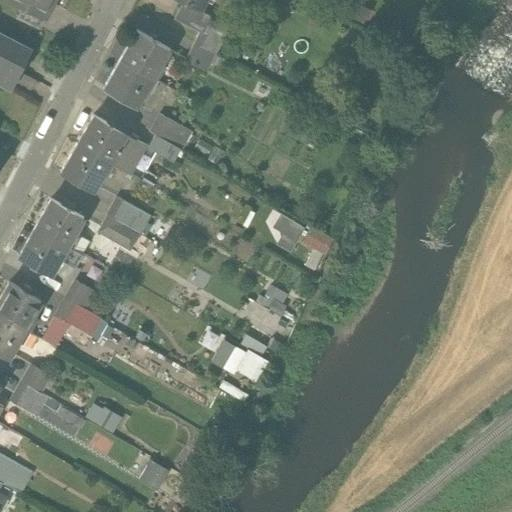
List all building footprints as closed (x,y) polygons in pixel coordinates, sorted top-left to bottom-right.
[(6,0),(23,8),(42,17),(50,0),(6,0)] [(202,10),(182,0),(181,0),(174,15),(204,30),(209,20),(199,15),(202,10)] [(207,0),(182,0),(202,10),(207,0)] [(42,17),(23,8),(17,20),(36,30),(42,17)] [(171,50),(142,33),(123,64),(154,82),(171,50)] [(19,51),(0,41),(0,65),(10,70),(19,51)] [(154,82),(123,64),(107,90),(139,109),(154,82)] [(80,147),(112,166),(129,176),(146,147),(96,117),(80,147)] [(191,134),(163,117),(152,135),(180,152),(191,134)] [(112,166),(80,147),(64,172),(97,191),(112,166)] [(69,203),(66,208),(53,200),(37,230),(68,248),(85,220),(73,212),(76,207),(69,203)] [(152,220),(120,201),(110,218),(142,237),(152,220)] [(142,237),(110,218),(100,235),(131,254),(142,237)] [(319,253),(327,238),(306,226),(298,242),(319,253)] [(68,248),(37,230),(20,258),(34,267),(32,271),(40,276),(42,272),(51,277),(68,248)] [(66,324),(88,336),(98,317),(81,308),(91,290),(70,279),(38,339),(53,347),(66,324)] [(31,289),(22,284),(20,288),(13,284),(0,308),(0,316),(27,332),(44,301),(29,293),(31,289)] [(27,332),(0,316),(0,353),(11,360),(27,332)] [(207,362),(253,381),(267,347),(242,336),(237,347),(217,338),(207,362)] [(81,416),(39,392),(49,375),(28,363),(9,395),(72,431),(81,416)] [(90,401),(81,416),(109,432),(118,417),(90,401)] [(157,489),(166,469),(144,459),(135,479),(157,489)]
